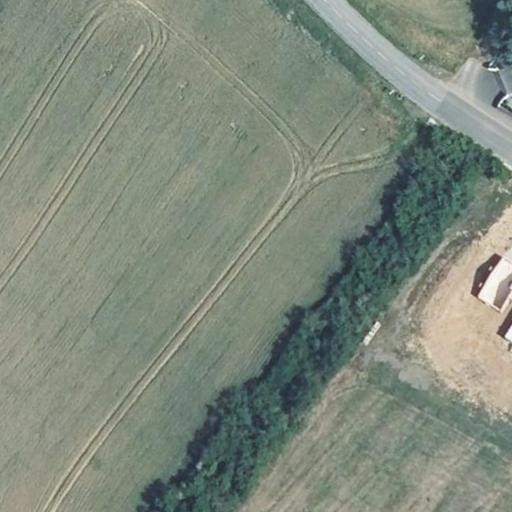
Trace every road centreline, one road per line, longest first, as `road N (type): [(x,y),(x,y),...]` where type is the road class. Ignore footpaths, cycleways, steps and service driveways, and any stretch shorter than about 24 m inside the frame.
road 1 (tertiary): [(511,150),(452,112),(324,0)]
road 2 (track): [(452,112),(509,0)]
